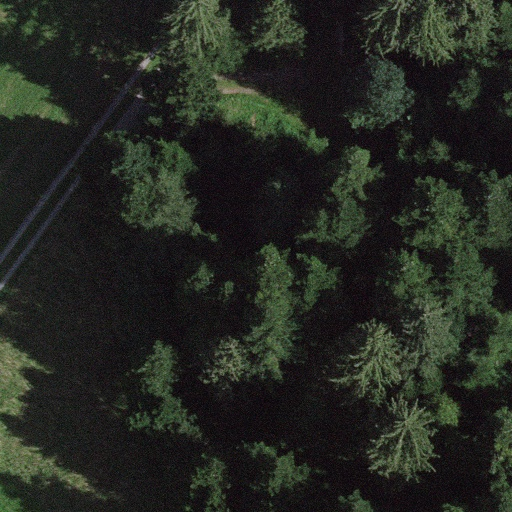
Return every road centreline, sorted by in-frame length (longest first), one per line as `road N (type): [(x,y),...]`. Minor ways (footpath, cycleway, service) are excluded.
road 1 (track): [(0,272),(195,0)]
road 2 (track): [(112,117),(239,81),(412,0)]
